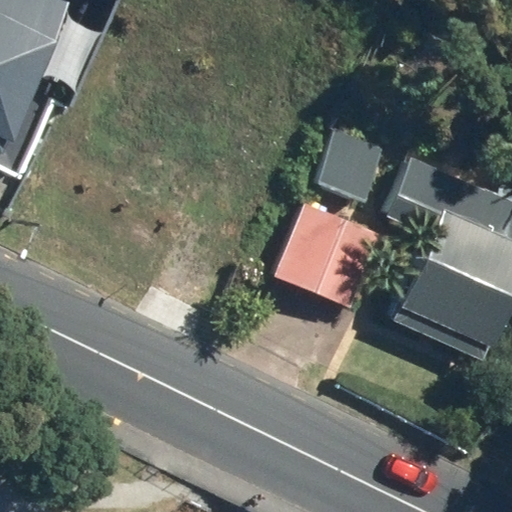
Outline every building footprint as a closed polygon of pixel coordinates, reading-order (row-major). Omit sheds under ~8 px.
[(0,0),(0,105),(5,95),(38,112),(95,0),(0,0)] [(237,114),(121,53),(62,164),(177,226),(237,114)] [(352,151),(315,138),(296,189),(333,203),(352,151)] [(511,223),(511,213),(378,160),(354,221),(396,238),(362,322),(457,360),(511,223)] [(374,234),(305,204),(273,278),(342,308),(374,234)]
